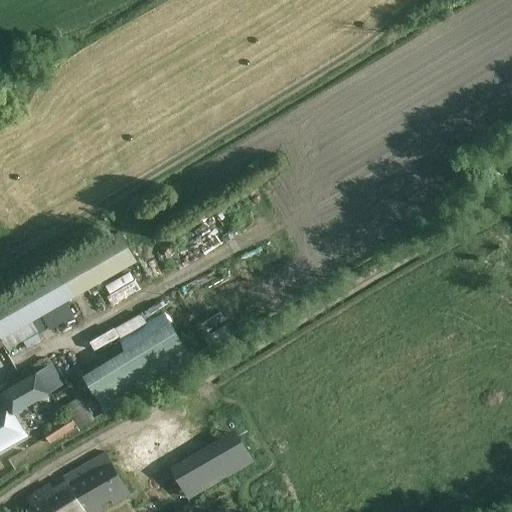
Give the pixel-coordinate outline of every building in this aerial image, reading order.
[(210,233),(237,219),(229,204),(202,218),(210,233)] [(185,254),(194,251),(188,233),(179,236),(185,254)] [(0,302),(0,336),(1,338),(135,263),(120,235),(0,302)] [(103,414),(191,362),(170,327),(82,378),(103,414)] [(49,351),(65,377),(75,371),(59,345),(49,351)] [(0,372),(1,374),(18,363),(9,349),(0,354),(0,372)] [(13,414),(61,386),(49,365),(0,394),(4,400),(0,402),(0,451),(27,436),(13,414)] [(49,444),(77,427),(69,415),(41,432),(49,444)] [(237,434),(173,471),(188,498),(252,460),(237,434)] [(98,511),(127,495),(100,456),(27,499),(32,507),(26,510),(26,511),(98,511)]
